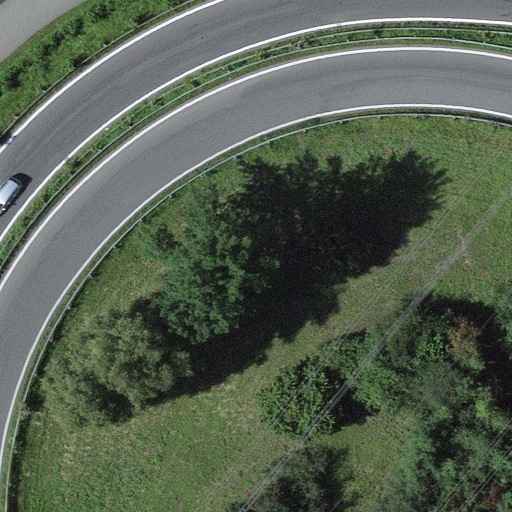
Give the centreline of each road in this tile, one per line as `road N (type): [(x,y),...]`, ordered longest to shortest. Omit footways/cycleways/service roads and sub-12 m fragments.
road 1 (motorway): [(0,347),(43,264),(92,208),(210,124),(335,85),(399,78),(511,90)]
road 2 (motorway): [(321,0),(144,66),(53,131),(0,189)]
